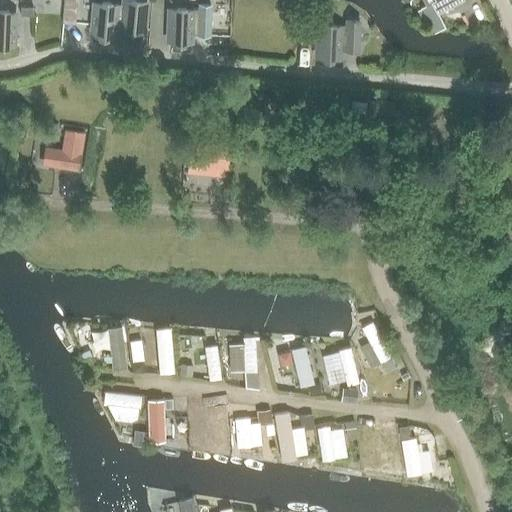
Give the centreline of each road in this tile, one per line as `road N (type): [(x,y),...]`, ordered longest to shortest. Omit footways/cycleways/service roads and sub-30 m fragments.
road 1 (residential): [(0,69),(69,48),(511,85)]
road 2 (track): [(374,226),(0,203)]
road 3 (track): [(445,421),(116,380)]
road 4 (track): [(445,421),(380,276),(374,226)]
road 5 (track): [(511,233),(374,226)]
